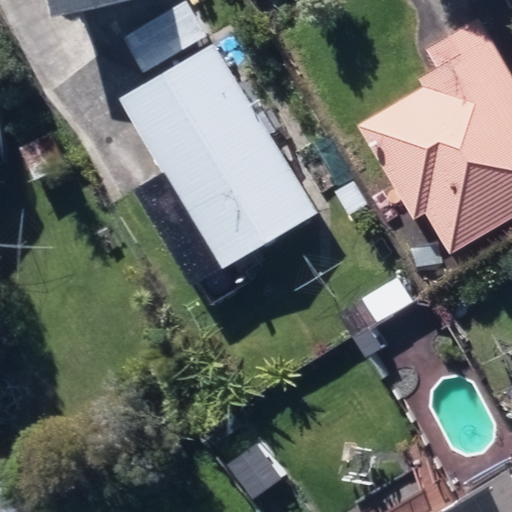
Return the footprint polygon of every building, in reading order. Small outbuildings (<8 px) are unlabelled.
[(53,0),(56,13),(123,0),(53,0)] [(184,0),(125,36),(146,70),(210,31),(190,0),(184,0)] [(423,203),(454,255),(511,221),(511,72),(481,20),(432,49),(443,68),(424,80),(430,89),(364,128),(412,208),(423,203)] [(129,95),(227,265),(317,213),(219,43),(129,95)] [(24,150),(39,181),(67,167),(53,137),(24,150)] [(358,338),(372,359),(385,350),(370,329),(358,338)] [(228,464),(255,502),(285,479),(259,443),(228,464)] [(511,511),(511,477),(448,511),(511,511)]
